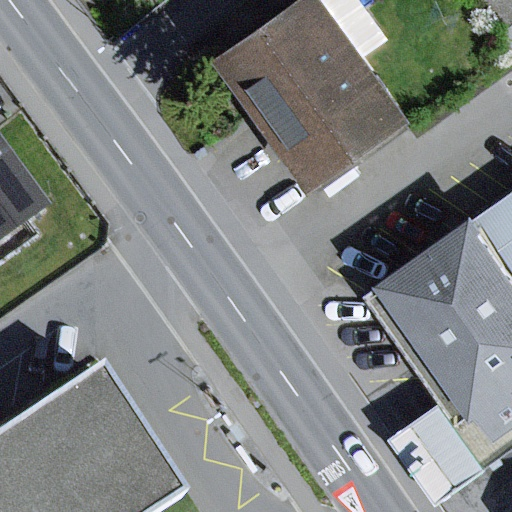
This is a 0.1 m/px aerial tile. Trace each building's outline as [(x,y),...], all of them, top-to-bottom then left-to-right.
[(482,0),(294,0),(220,54),(315,184),(511,42),(511,40),(503,28),(482,0)] [(511,20),(511,0),(482,0),(503,28),(511,20)] [(0,246),(47,212),(0,146),(0,246)] [(511,188),(366,292),(443,400),(394,435),(439,498),(511,446),(511,188)] [(92,379),(0,440),(0,511),(153,511),(173,499),(92,379)]
